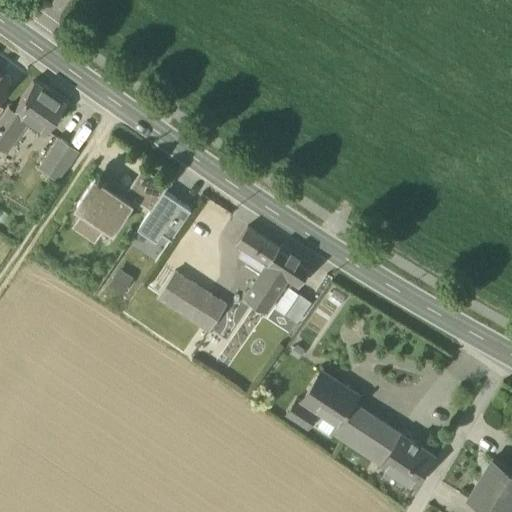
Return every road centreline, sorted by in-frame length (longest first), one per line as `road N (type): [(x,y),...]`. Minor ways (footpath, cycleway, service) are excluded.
road 1 (tertiary): [(38,49),(389,289),(511,357)]
road 2 (track): [(116,105),(0,278)]
